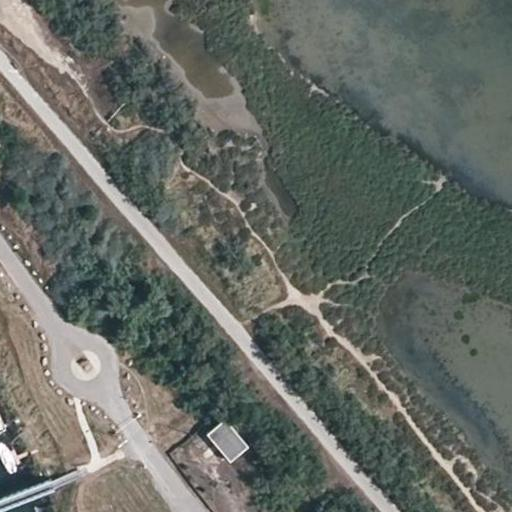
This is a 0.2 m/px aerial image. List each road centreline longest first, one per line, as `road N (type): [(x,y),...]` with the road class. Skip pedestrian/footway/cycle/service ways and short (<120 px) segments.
road 1 (residential): [(191,511),(96,378)]
road 2 (residential): [(70,341),(0,240)]
